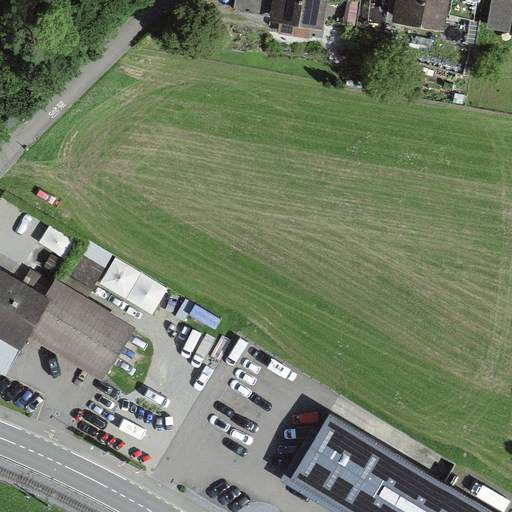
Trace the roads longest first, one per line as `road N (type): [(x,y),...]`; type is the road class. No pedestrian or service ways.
road 1 (residential): [(0,161),(164,0)]
road 2 (primary): [(150,511),(0,438)]
